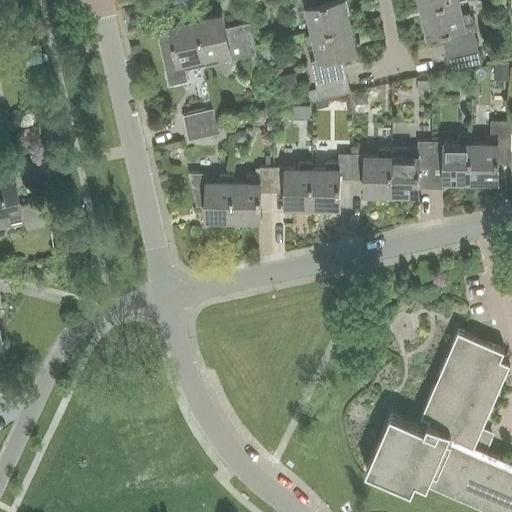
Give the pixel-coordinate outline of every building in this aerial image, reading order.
[(309,20),(312,32),(351,24),(345,0),(337,0),(331,1),(330,0),(296,0),(302,22),(309,20)] [(417,0),(420,8),(458,0),(417,0)] [(458,0),(420,8),(426,36),(441,33),(444,44),(475,36),(470,12),(462,14),(458,0)] [(222,13),(195,19),(206,66),(219,63),(217,55),(230,52),(231,60),(256,55),(250,23),(225,28),(222,13)] [(186,70),(206,66),(195,19),(169,24),(172,39),(159,42),(166,74),(169,86),(188,81),(186,70)] [(351,24),(312,32),(313,34),(305,36),(307,48),(315,47),(318,60),(311,62),(317,85),(348,78),(343,55),(357,51),(351,24)] [(444,44),(446,56),(478,49),(475,36),(444,44)] [(446,56),(450,69),(481,62),(478,49),(446,56)] [(495,63),(495,78),(509,78),(509,63),(495,63)] [(295,72),(280,76),(284,91),(298,87),(295,72)] [(348,78),(317,85),(319,98),(351,91),(348,78)] [(418,80),(417,92),(430,93),(430,80),(418,80)] [(366,92),(354,94),(356,106),(364,104),(367,99),(366,92)] [(319,98),(315,99),(317,107),(330,105),(328,96),(319,98)] [(219,120),(216,107),(183,115),(186,127),(219,120)] [(219,120),(186,127),(189,140),(222,132),(219,120)] [(511,149),(511,134),(511,120),(490,120),(490,134),(484,134),(484,142),(471,142),(470,182),(497,182),(498,159),(511,159),(511,149)] [(237,130),(237,141),(243,141),(247,137),(247,130),(237,130)] [(445,139),(432,139),(431,165),(443,165),(443,181),(470,182),(471,142),(471,134),(458,133),(458,141),(446,141),(445,139)] [(417,147),(392,146),(391,194),(418,194),(418,165),(431,165),(432,139),(417,139),(417,147)] [(366,153),(352,152),(351,179),(366,179),(366,194),(391,194),(392,146),(378,146),(378,154),(366,154),(366,153)] [(339,179),(351,179),(352,152),(338,152),(337,160),(325,160),(325,168),(312,168),(311,208),(339,208),(339,179)] [(311,208),(312,168),(312,159),(299,159),(299,168),(287,167),(287,165),(273,165),(273,192),(285,192),(285,208),(311,208)] [(246,181),(233,180),(232,221),(260,221),(260,191),(273,192),(273,165),(259,165),(259,173),(246,173),(246,181)] [(0,226),(22,222),(11,172),(0,174),(0,226)] [(232,221),(233,180),(233,172),(219,172),(219,180),(206,180),(206,172),(188,172),(195,205),(205,205),(205,221),(232,221)] [(504,349),(496,345),(458,329),(422,413),(430,416),(425,428),(391,413),(366,471),(412,491),(416,481),(428,486),(430,481),(500,511),(511,511),(511,460),(486,449),(492,436),(479,431),(510,362),(500,357),(504,349)]
